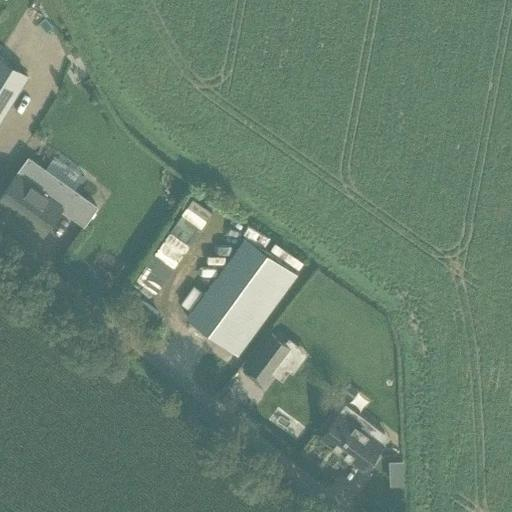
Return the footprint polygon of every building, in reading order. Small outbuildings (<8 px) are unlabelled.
[(0,120),(27,76),(0,60),(0,120)] [(0,197),(0,201),(21,217),(22,217),(43,232),(61,208),(83,224),(93,209),(95,206),(68,187),(55,178),(28,159),(27,161),(10,184),(0,197)] [(247,234),(197,304),(185,320),(188,322),(189,320),(237,355),(298,272),(253,239),(247,234)] [(273,335),(243,372),(266,391),(296,353),(273,335)] [(361,353),(341,375),(360,391),(380,369),(361,353)] [(369,435),(375,427),(345,405),(336,418),(331,414),(321,428),(326,431),(321,437),(363,468),(381,444),(369,435)] [(389,483),(402,483),(401,462),(388,462),(389,483)]
